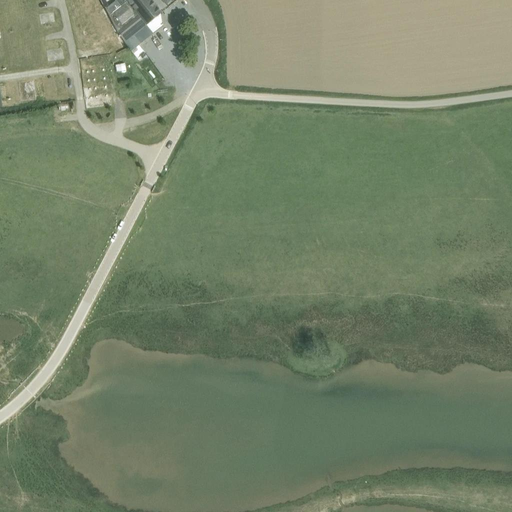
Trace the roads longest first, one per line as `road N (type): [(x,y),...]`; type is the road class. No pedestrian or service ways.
road 1 (unclassified): [(0,415),(40,383),(61,351),(198,92)]
road 2 (unclassified): [(511,93),(392,105),(198,92)]
